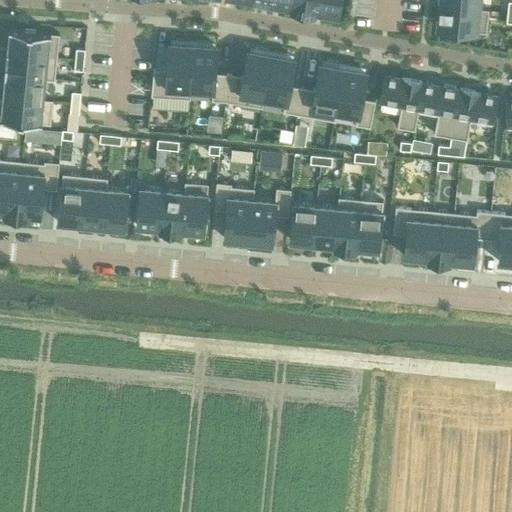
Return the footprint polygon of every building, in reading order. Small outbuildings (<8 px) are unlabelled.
[(293,0),(292,8),(313,12),(315,0),(293,0)] [(315,0),(313,12),(314,12),(314,11),(335,14),(335,15),(337,15),(339,0),(315,0)] [(439,0),(439,5),(488,10),(488,9),(479,8),(479,0),(439,0)] [(439,5),(437,27),(476,31),(486,32),(488,10),(439,5)] [(6,51),(6,52),(57,57),(59,33),(35,31),(35,29),(24,28),(24,30),(9,28),(8,30),(10,30),(8,51),(6,51)] [(153,68),(151,95),(152,96),(189,98),(193,40),(190,40),(190,41),(176,40),(175,43),(170,43),(170,42),(168,42),(167,69),(153,68)] [(193,40),(189,98),(190,98),(190,89),(212,90),(211,100),(225,101),(229,73),(215,72),(216,46),(215,45),(215,46),(209,46),(210,42),(195,41),(193,40)] [(229,73),(225,101),(261,107),(271,50),(269,50),(255,47),(254,51),(249,50),(247,49),(242,76),(229,73)] [(75,59),(84,60),(85,49),(76,48),(75,59)] [(271,50),(261,107),(262,107),(264,98),(285,102),(283,111),(297,113),(302,87),(290,84),(294,58),(293,58),(287,57),(288,54),(274,51),(271,50)] [(6,52),(4,73),(55,78),(57,57),(6,52)] [(83,70),(84,60),(75,59),(74,69),(83,70)] [(302,87),(297,113),(333,120),(343,63),(341,63),(327,60),(326,64),(321,63),(319,62),(314,89),(302,87)] [(343,63),(333,120),(334,120),(336,111),(357,115),(355,124),(370,127),(375,100),(362,97),(366,71),(365,71),(364,71),(359,70),(360,67),(346,64),(343,63)] [(5,75),(3,95),(52,100),(52,99),(43,98),(45,79),(54,79),(55,78),(4,73),(4,75),(5,75)] [(384,74),(379,99),(401,103),(397,127),(413,130),(414,130),(418,111),(419,106),(417,106),(422,81),(421,81),(401,77),(401,78),(384,74)] [(422,81),(417,106),(419,106),(418,111),(437,114),(434,133),(450,136),(459,88),(455,87),(455,86),(444,84),(443,85),(422,81)] [(459,88),(450,136),(466,139),(470,120),(492,124),(497,95),(480,92),(480,91),(460,88),(459,88)] [(72,91),(70,102),(79,103),(80,92),(72,91)] [(0,116),(0,118),(50,124),(52,100),(3,95),(1,117),(0,116)] [(78,113),(79,103),(70,102),(69,112),(78,113)] [(73,130),(62,129),(61,138),(72,139),(73,130)] [(110,134),(100,133),(99,142),(109,143),(110,134)] [(121,135),(110,134),(109,143),(120,144),(121,135)] [(294,137),(293,143),(304,145),(306,139),(294,137)] [(157,139),(156,148),(167,149),(168,140),(157,139)] [(413,139),(411,148),(418,150),(420,140),(413,139)] [(178,141),(168,140),(167,149),(177,150),(178,141)] [(400,140),(399,149),(410,150),(411,142),(400,140)] [(209,144),(208,153),(219,154),(220,145),(209,144)] [(437,153),(448,154),(448,145),(438,144),(437,153)] [(459,146),(448,145),(448,154),(458,155),(459,146)] [(260,151),(259,164),(269,165),(270,153),(260,151)] [(354,152),(353,160),(364,161),(365,153),(354,152)] [(374,163),(375,154),(366,153),(365,153),(364,161),(374,163)] [(309,163),(320,164),(321,155),(310,154),(309,163)] [(320,164),(331,165),(332,156),(321,155),(320,164)] [(0,211),(2,212),(2,213),(16,215),(21,160),(0,157),(0,211)] [(21,160),(16,215),(30,216),(30,215),(40,216),(43,187),(56,188),(59,161),(44,160),(44,162),(21,160)] [(437,160),(436,169),(447,170),(448,161),(437,160)] [(62,172),(57,221),(80,224),(85,175),(62,172)] [(85,175),(80,224),(101,226),(106,177),(85,175)] [(106,177),(101,226),(124,228),(125,215),(133,216),(135,199),(127,198),(128,188),(106,186),(107,177),(106,177)] [(163,188),(159,229),(180,231),(185,180),(184,180),(183,190),(163,188)] [(185,180),(180,231),(181,231),(181,230),(203,232),(208,183),(185,180)] [(216,181),(213,208),(227,209),(224,238),(229,239),(228,241),(244,243),(244,240),(248,240),(253,187),(231,185),(231,182),(216,181)] [(140,186),(136,225),(158,227),(158,229),(159,229),(163,188),(140,186)] [(253,187),(248,240),(251,241),(251,243),(267,245),(267,242),(272,243),(274,214),(288,215),(291,188),(276,187),(275,199),(253,197),(254,187),(253,187)] [(316,203),(312,243),(333,245),(333,246),(334,246),(339,196),(338,196),(337,205),(316,203)] [(339,196),(334,246),(355,248),(360,198),(339,196)] [(360,198),(355,248),(356,248),(356,247),(378,249),(383,200),(360,198)] [(294,201),(290,241),(312,243),(316,203),(294,201)] [(395,205),(392,233),(406,234),(404,256),(426,258),(426,259),(427,260),(432,209),(395,205)] [(432,209),(427,260),(449,262),(454,211),(432,209)] [(454,211),(449,262),(450,262),(450,261),(472,263),(475,237),(488,238),(490,211),(476,209),(476,213),(454,211)] [(511,213),(490,211),(488,238),(500,240),(498,261),(511,262),(511,213)]
